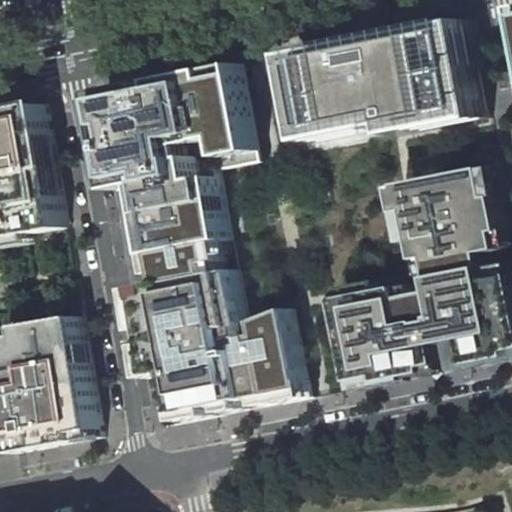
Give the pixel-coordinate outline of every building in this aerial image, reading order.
[(0,0),(0,12),(1,13),(33,6),(32,0),(0,0)] [(495,118),(476,21),(302,55),(319,142),(404,125),(406,135),(495,118)] [(163,255),(171,254),(219,244),(227,243),(299,229),(266,62),(109,93),(125,190),(151,185),(163,255)] [(0,114),(0,457),(20,454),(26,453),(25,448),(66,440),(67,445),(107,438),(87,320),(13,333),(17,357),(27,363),(30,363),(33,385),(20,387),(14,380),(6,381),(0,382),(0,244),(72,232),(50,105),(0,114)] [(412,287),(350,299),(367,388),(511,358),(511,201),(505,167),(417,184),(417,185),(408,186),(413,212),(423,211),(429,241),(432,260),(443,257),(450,291),(414,298),(412,287)] [(423,211),(413,212),(419,243),(429,241),(423,211)] [(227,243),(219,244),(225,275),(232,273),(227,243)] [(219,244),(171,254),(176,284),(143,291),(150,332),(159,330),(167,377),(182,374),(189,415),(222,409),(223,416),(284,405),(282,396),(315,390),(299,310),(267,323),(269,330),(257,331),(256,324),(247,271),(232,273),(225,275),(219,244)] [(267,323),(256,324),(257,331),(269,330),(267,323)] [(26,453),(67,445),(66,440),(25,448),(26,453)]
